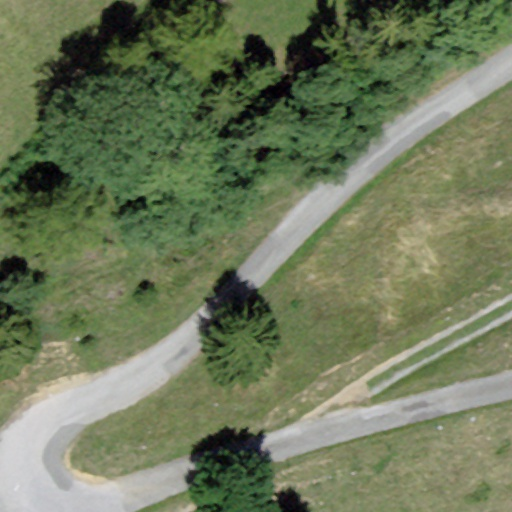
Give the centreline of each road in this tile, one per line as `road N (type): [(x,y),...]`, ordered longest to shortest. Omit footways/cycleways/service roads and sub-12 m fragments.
road 1 (unclassified): [(52,511),(36,491),(39,457),(65,421),(106,398),(136,397),(225,343),(399,158),(511,80)]
road 2 (unclassified): [(511,407),(242,476),(138,511)]
road 3 (unknown): [(292,463),(398,365),(511,301)]
